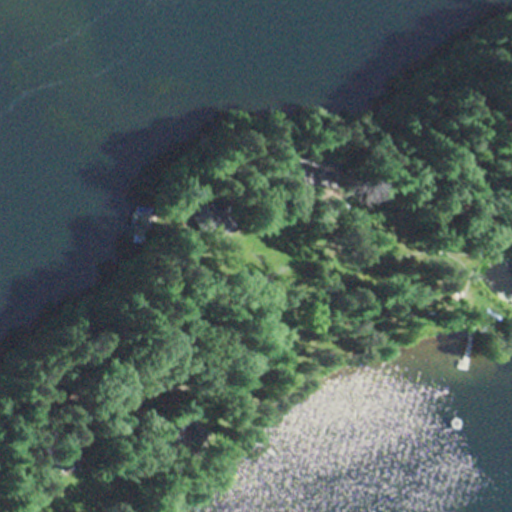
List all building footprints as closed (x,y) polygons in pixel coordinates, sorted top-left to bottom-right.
[(199,198),(208,215),(224,207),(234,225),(219,234),(214,225),(197,234),(182,207),(199,198)] [(58,366),(50,383),(39,378),(47,361),(58,366)] [(78,379),(68,399),(55,392),(66,372),(78,379)] [(204,439),(182,464),(164,447),(161,444),(168,436),(165,433),(180,416),(193,429),(204,439)] [(76,443),(75,471),(48,470),(48,455),(58,456),(58,442),(76,443)]
